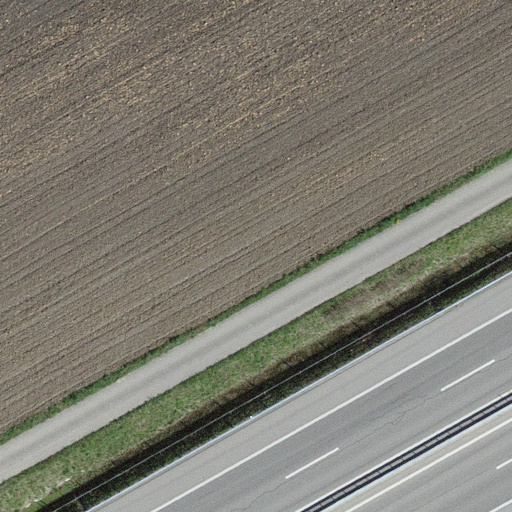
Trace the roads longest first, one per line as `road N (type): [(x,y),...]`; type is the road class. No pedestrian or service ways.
road 1 (unclassified): [(511,163),(0,443)]
road 2 (motorway): [(511,349),(223,511)]
